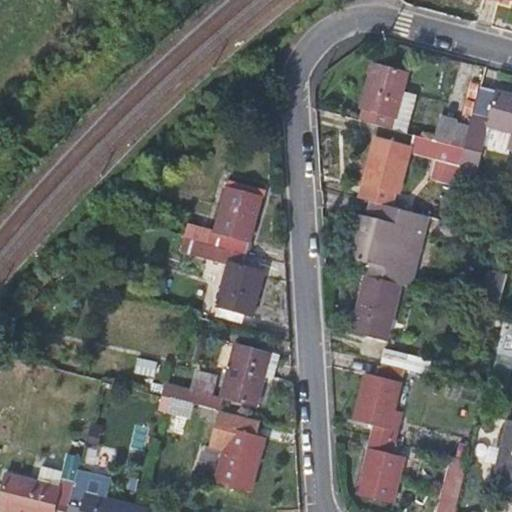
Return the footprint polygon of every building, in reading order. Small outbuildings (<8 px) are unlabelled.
[(274,75),(261,61),(236,84),(249,99),(274,75)] [(362,111),(360,123),(390,131),(392,121),(396,119),(407,75),(372,65),(360,109),(362,111)] [(511,96),(480,88),(471,124),(488,128),(511,134),(511,144),(511,149),(511,96)] [(464,150),(469,128),(444,122),(438,143),(464,150)] [(488,128),(471,124),(469,128),(464,150),(478,154),(481,155),(488,128)] [(460,163),(464,150),(438,143),(413,137),(410,150),(408,156),(436,164),(438,157),(460,163)] [(375,141),(359,200),(373,203),(393,208),(395,195),(398,194),(408,156),(410,150),(375,141)] [(478,154),(464,150),(460,163),(458,174),(472,178),(478,154)] [(460,163),(438,157),(436,164),(432,182),(454,188),(458,174),(460,163)] [(186,236),(249,252),(263,196),(227,186),(215,230),(190,223),(186,236)] [(368,265),(365,278),(402,288),(408,289),(427,218),(393,208),(373,203),(369,218),(358,215),(347,259),(368,265)] [(245,267),(249,252),(186,236),(182,249),(231,262),(220,307),(254,316),(266,273),(245,267)] [(497,313),(507,276),(489,271),(480,308),(485,310),(497,313)] [(402,288),(365,278),(352,331),(387,341),(402,288)] [(503,314),(497,313),(485,310),(481,321),(492,324),(490,331),(498,333),(503,314)] [(265,375),(271,352),(236,342),(220,395),(256,406),(265,375)] [(385,351),(381,364),(406,370),(429,376),(432,362),(385,351)] [(283,355),(271,352),(265,375),(276,378),(283,355)] [(9,356),(0,353),(0,367),(6,369),(9,356)] [(153,377),(157,362),(138,356),(133,372),(153,377)] [(406,370),(381,364),(378,378),(366,375),(356,418),(376,424),(372,438),(396,443),(403,415),(395,412),(406,370)] [(197,403),(218,409),(219,401),(214,398),(214,393),(177,384),(173,397),(197,403)] [(194,416),(197,403),(173,397),(170,411),(194,416)] [(259,419),(224,410),(215,445),(227,448),(218,483),(253,492),(266,438),(255,435),(259,419)] [(511,477),(511,421),(508,421),(494,474),(511,477)] [(396,443),(372,438),(358,494),(394,503),(404,459),(393,455),(396,443)] [(42,461),(41,465),(40,472),(63,478),(61,487),(30,479),(7,473),(0,503),(0,507),(18,511),(55,511),(56,509),(68,511),(69,511),(77,481),(80,470),(84,455),(68,451),(64,467),(42,461)] [(63,478),(40,472),(32,470),(30,479),(61,487),(63,478)] [(69,511),(148,511),(148,510),(103,498),(87,494),(92,474),(80,470),(77,481),(69,511)] [(436,511),(456,511),(464,477),(447,473),(436,511)] [(92,474),(87,494),(103,498),(108,478),(92,474)]
